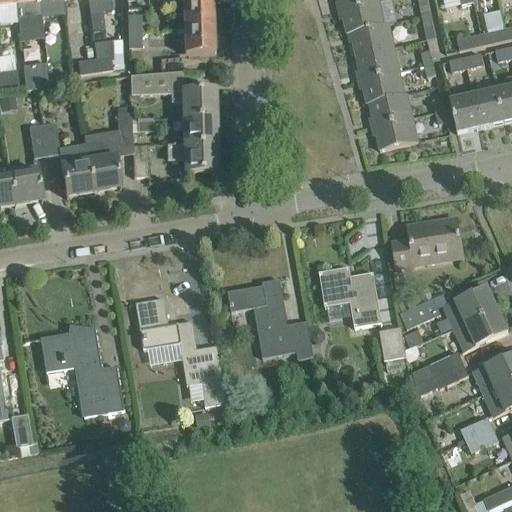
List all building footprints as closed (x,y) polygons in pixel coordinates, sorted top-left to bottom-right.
[(0,0),(0,24),(18,22),(16,7),(15,0),(0,0)] [(182,0),(183,10),(213,9),(212,0),(182,0)] [(338,13),(379,4),(378,0),(338,0),(339,4),(336,4),(338,13)] [(428,6),(426,0),(417,0),(419,8),(428,6)] [(473,7),(471,0),(458,0),(461,10),(473,7)] [(380,9),(379,4),(338,13),(340,22),(343,22),(346,37),(348,37),(385,28),(380,9)] [(183,34),(213,33),(213,9),(183,10),(183,34)] [(487,36),(480,38),(483,50),(506,45),(503,33),(500,14),(484,18),(487,36)] [(433,31),(430,18),(422,20),(424,33),(433,31)] [(127,20),(128,36),(141,36),(141,19),(127,20)] [(389,28),(385,28),(348,37),(350,46),(352,45),(356,60),(394,51),(389,28)] [(511,30),(503,33),(506,45),(511,43),(511,30)] [(213,33),(183,34),(184,58),(214,57),(213,33)] [(141,36),(128,36),(128,52),(130,52),(141,52),(141,46),(141,36)] [(483,50),(480,38),(457,43),(459,55),(483,50)] [(358,84),(400,75),(394,51),(356,60),(359,74),(356,74),(358,84)] [(511,63),(511,56),(511,51),(495,55),(498,67),(511,63)] [(424,70),(433,67),(430,55),(420,57),(424,70)] [(481,58),(465,62),(467,73),(483,69),(481,58)] [(0,61),(0,73),(0,76),(3,90),(17,88),(13,59),(0,61)] [(110,61),(94,63),(96,77),(112,75),(110,61)] [(467,73),(465,62),(449,65),(452,76),(467,73)] [(96,77),(94,63),(77,66),(79,80),(96,77)] [(433,67),(424,70),(427,82),(436,80),(433,67)] [(48,78),(50,92),(67,90),(65,75),(48,78)] [(366,107),(369,107),(407,98),(403,79),(401,80),(400,75),(358,84),(360,93),(363,92),(366,107)] [(182,106),(183,120),(214,119),(213,94),(215,94),(215,93),(183,93),(182,77),(160,77),(130,80),(131,99),(171,98),(171,107),(182,106)] [(50,92),(48,78),(31,80),(33,94),(50,92)] [(511,124),(511,80),(506,82),(508,91),(496,93),(503,126),(511,124)] [(473,99),(480,131),(503,126),(496,93),(473,99)] [(0,115),(17,113),(15,98),(0,100),(0,115)] [(372,131),(412,122),(407,98),(369,107),(372,121),(370,121),(372,131)] [(457,137),(480,131),(473,99),(449,104),(457,137)] [(432,105),(435,117),(445,115),(442,102),(432,105)] [(118,134),(84,140),(93,194),(119,190),(119,192),(120,192),(115,161),(122,160),(121,154),(132,152),(132,149),(131,123),(131,112),(117,113),(118,134)] [(448,127),(445,115),(435,117),(438,129),(448,127)] [(183,120),(183,148),(215,147),(214,119),(183,120)] [(152,122),(131,123),(132,149),(137,149),(137,136),(153,135),(152,122)] [(412,122),(372,131),(373,139),(376,139),(380,154),(418,145),(412,122)] [(67,198),(93,194),(84,140),(83,140),(85,148),(59,153),(55,127),(42,129),(47,160),(59,158),(66,201),(67,201),(67,198)] [(47,160),(42,129),(28,132),(34,163),(47,160)] [(183,148),(166,149),(167,165),(184,164),(184,175),(218,174),(218,173),(216,173),(215,147),(183,148)] [(137,149),(132,149),(132,152),(134,181),(148,180),(147,148),(137,149)] [(9,177),(14,207),(40,203),(41,205),(42,205),(36,172),(9,177)] [(0,209),(14,207),(9,177),(0,178),(0,209)] [(463,261),(462,254),(456,223),(408,230),(410,243),(392,246),(396,272),(463,261)] [(381,325),(376,297),(373,277),(351,281),(349,272),(319,277),(324,309),(350,304),(355,330),(381,325)] [(402,276),(393,278),(396,297),(406,295),(402,276)] [(313,360),(311,345),(311,344),(310,339),(307,325),(288,329),(280,283),(262,286),(263,290),(228,296),(231,315),(253,311),(262,360),(296,354),(298,363),(313,360)] [(454,333),(494,314),(485,293),(488,292),(487,290),(443,310),(454,333)] [(223,384),(221,369),(217,349),(197,353),(192,325),(169,329),(164,302),(136,307),(143,353),(179,347),(186,390),(201,387),(206,412),(227,408),(223,384)] [(432,303),(402,316),(399,318),(406,334),(440,319),(432,303)] [(494,314),(454,333),(464,355),(508,335),(507,333),(504,335),(494,314)] [(98,360),(96,332),(72,330),(71,337),(41,342),(45,371),(46,374),(47,377),(75,373),(83,423),(124,416),(116,372),(101,374),(98,360)] [(406,369),(405,361),(400,331),(379,334),(386,373),(406,369)] [(313,334),(310,339),(311,344),(315,348),(321,347),(324,342),(323,336),(319,333),(313,334)] [(418,334),(404,339),(409,351),(423,346),(418,334)] [(411,391),(434,380),(462,368),(457,357),(409,378),(411,391)] [(511,357),(473,375),(484,398),(511,385),(511,357)] [(462,368),(434,380),(439,392),(467,380),(462,368)] [(417,402),(439,392),(434,380),(411,391),(417,402)] [(511,385),(484,398),(494,421),(511,412),(511,385)] [(316,393),(306,394),(307,403),(317,402),(316,393)] [(207,416),(195,418),(197,430),(209,428),(207,416)] [(20,459),(37,456),(36,448),(31,448),(26,419),(10,421),(15,452),(19,451),(20,459)] [(131,430),(130,425),(127,422),(121,423),(119,427),(119,432),(124,435),(128,434),(131,430)] [(461,435),(466,446),(492,434),(487,423),(461,435)] [(105,442),(119,439),(117,428),(103,430),(105,442)] [(492,434),(466,446),(471,458),(497,446),(492,434)] [(511,460),(511,436),(503,441),(511,460)] [(508,511),(511,510),(511,490),(475,508),(469,495),(460,499),(466,511),(508,511)]
